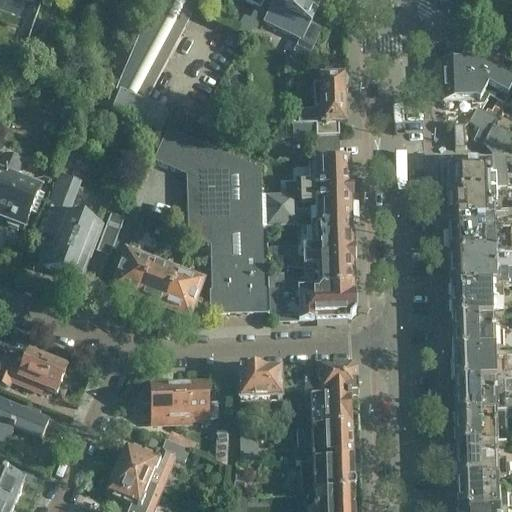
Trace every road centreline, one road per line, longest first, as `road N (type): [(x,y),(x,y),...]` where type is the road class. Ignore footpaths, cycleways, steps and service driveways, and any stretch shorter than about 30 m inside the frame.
road 1 (tertiary): [(401,347),(384,0)]
road 2 (residential): [(126,352),(401,347)]
road 3 (residential): [(59,511),(126,352)]
road 4 (tertiary): [(405,511),(401,347)]
road 5 (residential): [(0,304),(126,352)]
